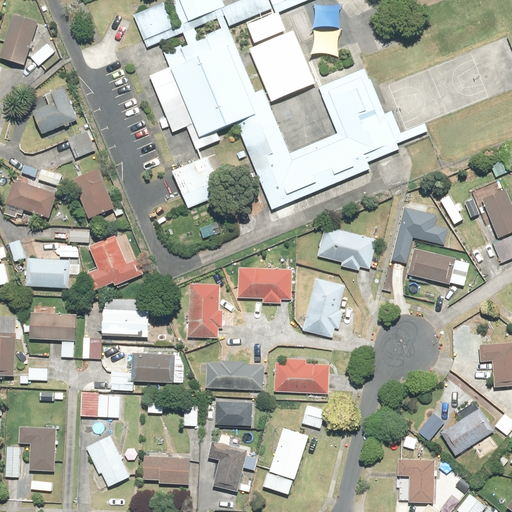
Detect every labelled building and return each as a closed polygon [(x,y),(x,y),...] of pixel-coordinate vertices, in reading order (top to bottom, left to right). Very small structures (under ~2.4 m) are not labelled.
[(64,6),(61,0),(37,0),(44,15),(64,6)] [(242,0),(224,7),(181,25),(174,28),(164,3),(134,15),(147,47),(226,15),(230,26),(273,9),(269,0),(242,0)] [(269,0),(273,9),(274,13),(306,0),(171,0),(181,25),(224,7),(221,0),(269,0)] [(39,19),(13,12),(1,55),(27,62),(39,19)] [(277,13),(246,25),(254,44),(284,32),(277,13)] [(384,115),(364,69),(318,89),(337,133),(290,153),(263,89),(256,92),(228,27),(164,54),(170,68),(150,77),(174,132),(187,126),(197,150),(220,140),(216,132),(236,124),(273,210),(370,168),(368,163),(399,150),(397,144),(428,131),(424,124),(402,133),(392,111),(384,115)] [(294,29),(249,48),(271,102),(273,101),(316,83),(294,29)] [(41,67),(56,53),(49,45),(34,58),(41,67)] [(76,117),(64,84),(45,91),(49,103),(33,109),(40,130),(76,117)] [(95,147),(86,128),(67,138),(76,156),(95,147)] [(511,166),(507,154),(491,160),(498,178),(511,172),(511,166)] [(207,157),(173,171),(189,209),(223,195),(207,157)] [(40,167),(38,176),(61,182),(64,166),(51,163),(50,169),(40,167)] [(99,169),(75,180),(95,222),(118,211),(99,169)] [(495,183),(492,175),(474,182),(478,190),(495,183)] [(16,182),(8,206),(52,221),(61,196),(16,182)] [(511,200),(508,191),(485,200),(501,242),(511,237),(511,200)] [(406,197),(389,258),(403,262),(411,234),(442,243),(447,226),(435,222),(438,212),(424,208),(426,202),(406,197)] [(222,230),(217,218),(198,226),(202,238),(222,230)] [(325,222),(317,252),(342,259),(341,263),(356,266),(356,264),(370,267),(377,237),(361,233),(364,222),(354,220),(352,229),(325,222)] [(89,229),(70,228),(69,239),(88,240),(89,229)] [(109,286),(136,275),(121,236),(94,247),(109,286)] [(20,237),(8,240),(14,259),(25,256),(20,237)] [(511,259),(511,237),(501,242),(494,244),(501,264),(511,259)] [(77,244),(59,243),(58,253),(76,255),(77,244)] [(451,285),(458,260),(412,248),(406,273),(451,285)] [(24,261),(23,287),(70,290),(71,264),(24,261)] [(291,267),(237,265),(235,295),(263,296),(263,300),(279,301),(279,296),(290,297),(291,267)] [(346,282),(315,275),(303,327),(334,335),(346,282)] [(220,282),(189,281),(187,335),(218,336),(218,326),(221,326),(222,308),(218,308),(220,282)] [(108,311),(106,337),(153,339),(154,313),(108,311)] [(32,312),(30,338),(77,341),(78,315),(32,312)] [(0,378),(16,380),(19,333),(0,332),(0,378)] [(100,335),(89,335),(88,356),(99,356),(100,335)] [(511,383),(511,341),(480,341),(480,358),(493,358),(493,384),(511,383)] [(175,353),(126,351),(125,369),(112,368),(111,387),(133,389),(133,379),(174,381),(175,353)] [(305,356),(284,355),(284,360),(275,359),(273,388),(326,391),(327,363),(305,361),(305,356)] [(205,370),(204,385),(263,388),(265,362),(245,361),(245,359),(220,357),(220,360),(206,359),(206,361),(199,360),(199,370),(205,370)] [(27,373),(19,373),(19,381),(27,381),(27,378),(46,379),(47,366),(27,366),(27,373)] [(64,389),(51,389),(51,398),(64,398),(64,389)] [(98,390),(81,390),(80,414),(118,415),(119,393),(98,393),(98,390)] [(454,409),(459,418),(443,428),(457,451),(470,443),(477,456),(495,444),(488,432),(493,429),(479,405),(476,407),(471,399),(454,409)] [(251,401),(215,400),(214,423),(250,424),(251,401)] [(161,401),(147,401),(147,410),(161,411),(161,401)] [(325,408),(306,401),(300,419),(319,425),(325,408)] [(197,403),(183,402),(182,423),(196,424),(197,403)] [(511,416),(504,409),(494,422),(508,433),(511,426),(511,416)] [(54,470),(55,426),(20,425),(20,440),(29,440),(28,469),(54,470)] [(312,437),(287,430),(274,475),(299,482),(312,437)] [(129,473),(109,433),(86,444),(106,484),(129,473)] [(238,486),(244,454),(239,453),(241,445),(212,439),(208,456),(218,458),(213,481),(238,486)] [(18,444),(6,444),(5,475),(18,475),(18,444)] [(191,455),(168,454),(168,448),(146,447),(145,453),(144,453),(143,479),(190,481),(191,455)] [(398,484),(397,500),(432,501),(434,473),(436,473),(437,462),(434,462),(435,458),(397,457),(395,484),(398,484)] [(477,511),(484,503),(469,492),(456,508),(460,511),(477,511)] [(440,511),(429,502),(419,511),(440,511)]
